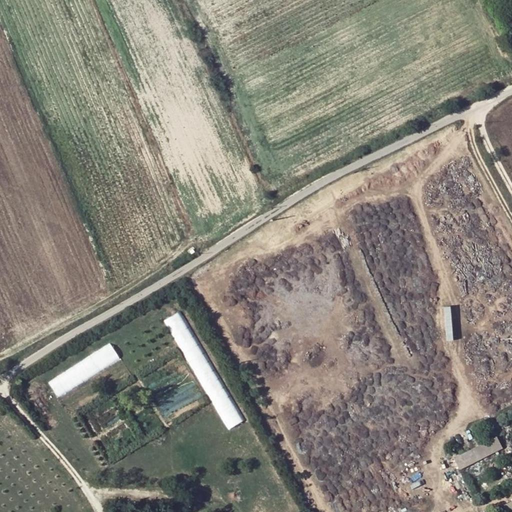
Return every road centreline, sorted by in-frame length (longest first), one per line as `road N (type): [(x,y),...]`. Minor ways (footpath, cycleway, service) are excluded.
road 1 (unclassified): [(0,377),(341,170),(474,104)]
road 2 (residential): [(0,385),(101,511)]
